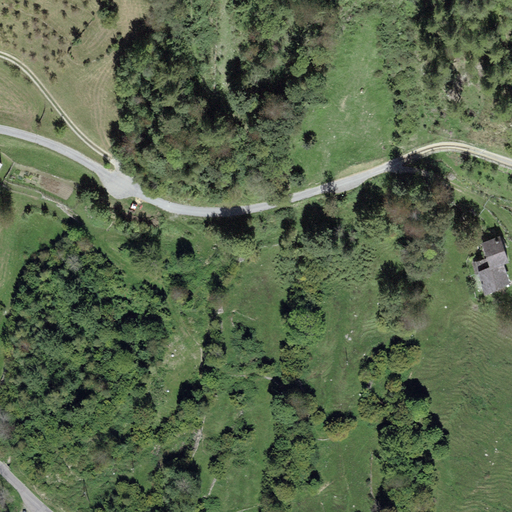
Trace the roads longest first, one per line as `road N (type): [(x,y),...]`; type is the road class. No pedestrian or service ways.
road 1 (track): [(382,166),(236,211),(171,203),(122,183)]
road 2 (track): [(382,166),(468,191),(511,236)]
road 3 (unclassified): [(511,163),(443,145),(382,166)]
road 4 (unclassified): [(0,130),(53,145),(122,183)]
